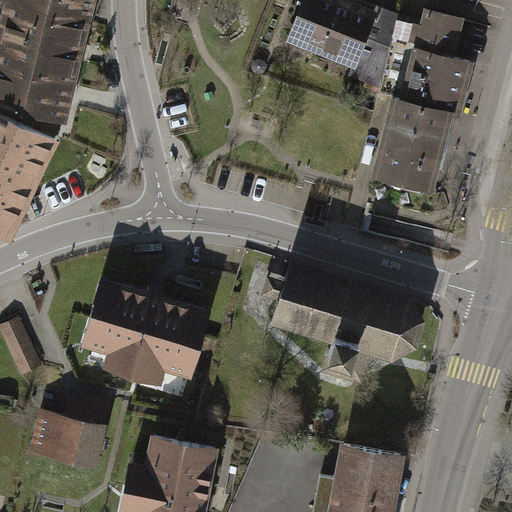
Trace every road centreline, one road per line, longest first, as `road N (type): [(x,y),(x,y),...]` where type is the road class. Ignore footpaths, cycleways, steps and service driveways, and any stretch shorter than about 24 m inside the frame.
road 1 (residential): [(163,218),(246,225),(494,296)]
road 2 (residential): [(125,0),(163,218)]
road 3 (residential): [(442,511),(494,296)]
road 4 (residential): [(0,261),(103,224),(163,218)]
